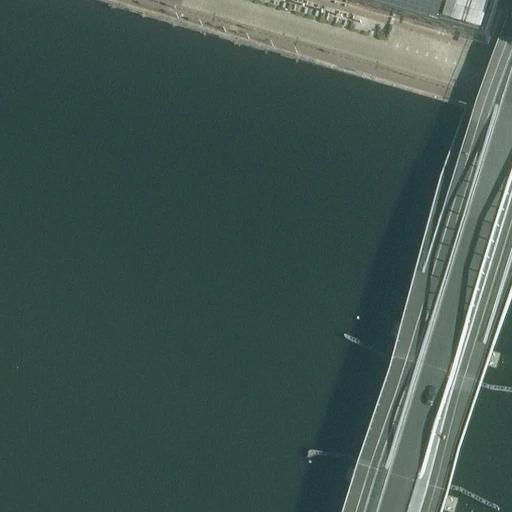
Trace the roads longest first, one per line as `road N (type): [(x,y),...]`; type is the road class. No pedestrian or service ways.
road 1 (tertiary): [(511,127),(396,511)]
road 2 (residential): [(511,96),(188,0)]
